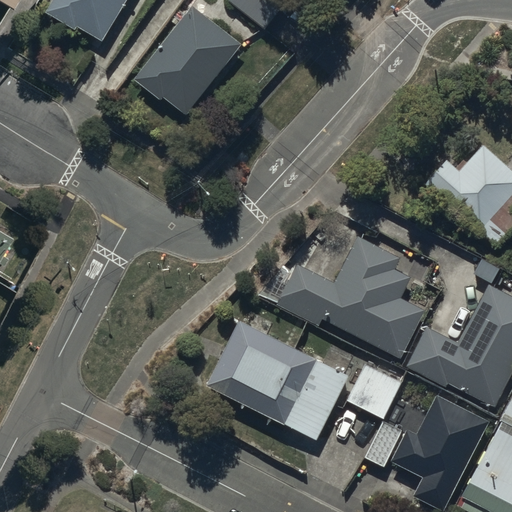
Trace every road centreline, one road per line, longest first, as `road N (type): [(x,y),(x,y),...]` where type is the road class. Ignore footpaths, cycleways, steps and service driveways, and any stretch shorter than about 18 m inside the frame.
road 1 (residential): [(137,208),(186,238),(226,234),(415,26),(452,0)]
road 2 (residential): [(277,511),(42,393)]
road 3 (residential): [(42,393),(137,208)]
road 4 (residential): [(137,208),(0,123)]
